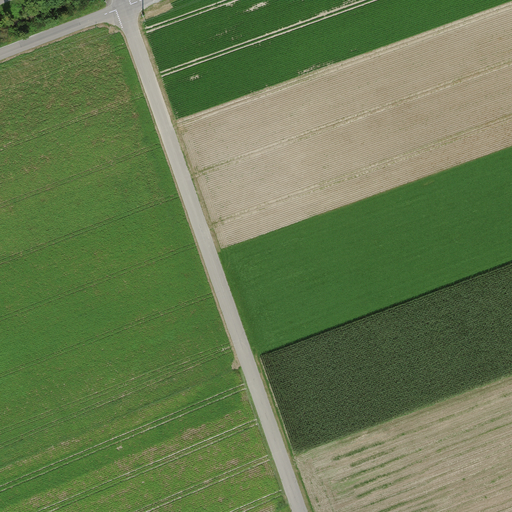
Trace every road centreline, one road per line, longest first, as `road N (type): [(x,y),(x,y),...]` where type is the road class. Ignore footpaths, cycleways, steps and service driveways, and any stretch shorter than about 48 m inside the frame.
road 1 (unclassified): [(123,7),(297,511)]
road 2 (unclassified): [(123,7),(0,54)]
